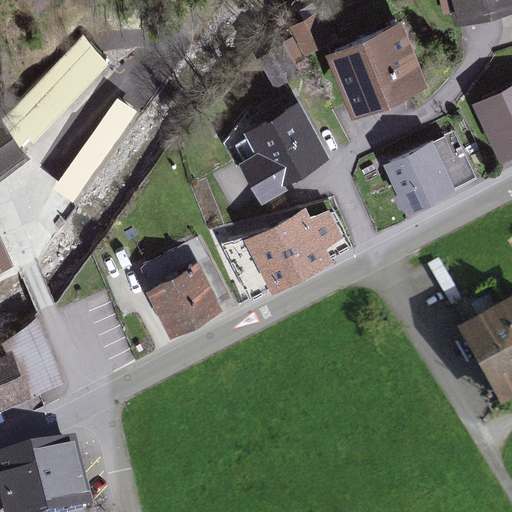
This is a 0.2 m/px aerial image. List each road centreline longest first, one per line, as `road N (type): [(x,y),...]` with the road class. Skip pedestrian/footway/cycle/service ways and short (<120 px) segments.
road 1 (tertiary): [(378,258),(0,445)]
road 2 (residential): [(378,258),(341,185),(341,165),(441,101),(469,67),(480,28)]
road 3 (residential): [(378,258),(511,486)]
road 4 (tertiary): [(511,188),(378,258)]
